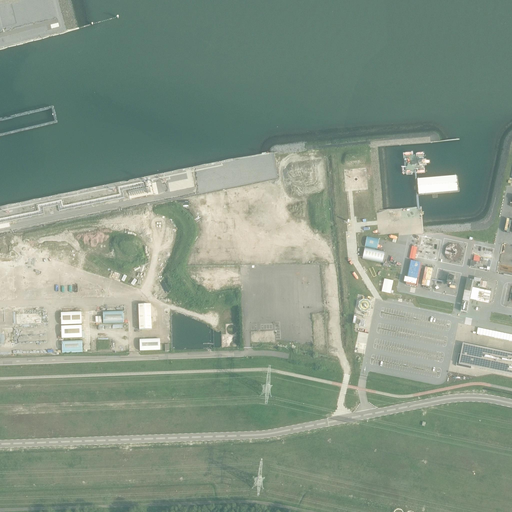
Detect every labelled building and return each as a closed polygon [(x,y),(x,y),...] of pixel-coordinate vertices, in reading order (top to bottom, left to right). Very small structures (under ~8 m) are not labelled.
[(419,193),(458,191),(457,177),(418,179),(419,193)] [(129,191),(130,198),(153,193),(152,186),(129,191)] [(234,230),(234,219),(223,218),(223,230),(234,230)] [(243,218),(244,229),(258,229),(258,222),(254,223),(254,218),(243,218)] [(243,235),(243,246),(261,245),(260,239),(262,239),(262,234),(243,235)] [(220,247),(235,247),(235,236),(218,236),(218,241),(220,241),(220,247)] [(450,247),(447,246),(445,254),(448,255),(447,257),(449,257),(449,255),(457,256),(457,255),(452,254),(452,252),(458,254),(460,245),(451,243),(450,247)] [(384,252),(365,247),(362,259),(382,263),(384,252)] [(206,265),(235,264),(235,253),(212,253),(212,257),(209,257),(209,260),(206,260),(206,265)] [(475,267),(476,261),(480,262),(481,257),(475,255),(474,260),(471,260),(470,266),(475,267)] [(422,262),(412,260),(407,284),(417,286),(422,262)] [(433,268),(426,266),(422,285),(430,287),(433,268)] [(473,280),(467,279),(461,311),(467,313),(473,280)] [(391,295),(394,282),(385,280),(382,293),(391,295)] [(139,330),(151,330),(150,304),(138,305),(139,330)] [(103,323),(123,323),(123,311),(103,311),(103,323)] [(81,324),(81,312),(61,313),(61,325),(81,324)] [(314,346),(326,345),(325,312),(312,313),(314,346)] [(81,326),(61,327),(61,339),(82,338),(81,326)] [(511,334),(478,328),(477,334),(511,341),(511,334)] [(276,330),(251,330),(251,343),(276,342),(276,330)] [(139,340),(140,351),(160,350),(160,339),(139,340)] [(82,340),(62,341),(62,353),(82,352),(82,340)] [(511,354),(464,344),(461,355),(459,354),(456,366),(471,369),(472,367),(511,375),(511,354)]
